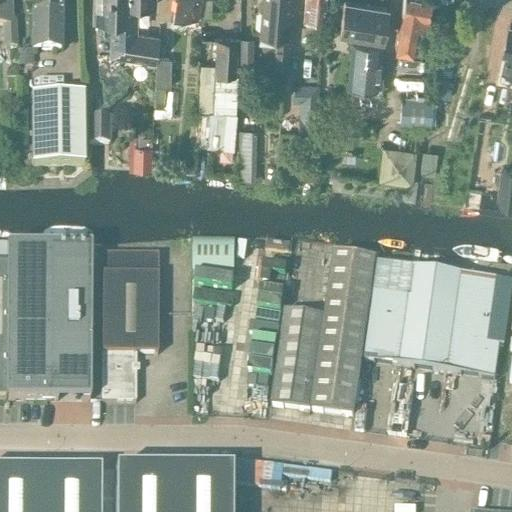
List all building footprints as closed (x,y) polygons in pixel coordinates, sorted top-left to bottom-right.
[(11,22),(10,0),(0,0),(0,27),(2,27),(4,50),(17,49),(15,22),(11,22)] [(41,0),(42,14),(32,14),(32,52),(61,52),(61,0),(41,0)] [(153,6),(152,0),(91,0),(91,21),(95,21),(95,28),(103,36),(109,36),(109,55),(155,61),(156,58),(159,38),(136,34),(137,6),(153,6)] [(197,17),(199,0),(173,0),(172,13),(175,13),(197,17)] [(291,0),(261,0),(259,35),(276,36),(274,67),(286,68),(291,0)] [(323,0),(304,0),(304,13),(322,15),(323,0)] [(387,9),(343,0),(337,32),(381,40),(387,9)] [(427,25),(428,16),(427,16),(429,0),(402,0),(395,47),(412,50),(416,51),(419,34),(415,33),(417,23),(427,25)] [(511,21),(509,21),(503,49),(507,50),(504,65),(511,66),(511,21)] [(198,111),(195,146),(232,150),(236,113),(234,113),(237,40),(215,38),(213,65),(200,64),(198,111)] [(379,44),(350,42),(347,86),(376,88),(379,44)] [(32,52),(17,52),(17,68),(32,68),(32,52)] [(171,58),(156,58),(155,86),(169,86),(171,58)] [(10,68),(7,72),(7,78),(17,78),(17,68),(10,68)] [(292,83),(292,102),(299,103),(298,118),(297,134),(316,134),(317,119),(319,85),(292,83)] [(178,90),(165,88),(164,107),(176,108),(178,90)] [(82,97),(33,97),(33,167),(82,167),(82,97)] [(432,100),(401,98),(399,123),(431,126),(432,100)] [(110,118),(88,117),(88,145),(110,146),(110,118)] [(190,122),(188,144),(195,145),(197,123),(190,122)] [(238,179),(254,179),(255,131),(239,130),(238,179)] [(137,137),(137,147),(150,147),(150,137),(137,137)] [(416,149),(382,146),(378,180),(412,184),(416,149)] [(195,153),(185,153),(185,171),(194,171),(195,153)] [(511,170),(502,170),(498,207),(511,207),(511,170)] [(235,243),(194,242),(193,273),(234,274),(235,243)] [(89,403),(89,393),(90,249),(5,248),(5,402),(15,402),(23,402),(50,403),(89,403)] [(325,318),(311,414),(353,420),(376,261),(334,255),(325,318)] [(101,316),(157,317),(158,277),(158,257),(102,257),(102,276),(101,316)] [(377,267),(364,363),(494,381),(498,349),(505,349),(511,296),(511,285),(495,283),(377,267)] [(271,408),(311,414),(325,318),(286,312),(271,408)] [(157,317),(101,316),(100,393),(101,404),(135,404),(135,357),(156,357),(157,317)] [(0,469),(0,511),(99,511),(100,470),(88,470),(84,470),(82,470),(60,470),(59,470),(34,470),(25,470),(2,470),(0,469)] [(231,511),(231,471),(115,470),(115,511),(231,511)]
